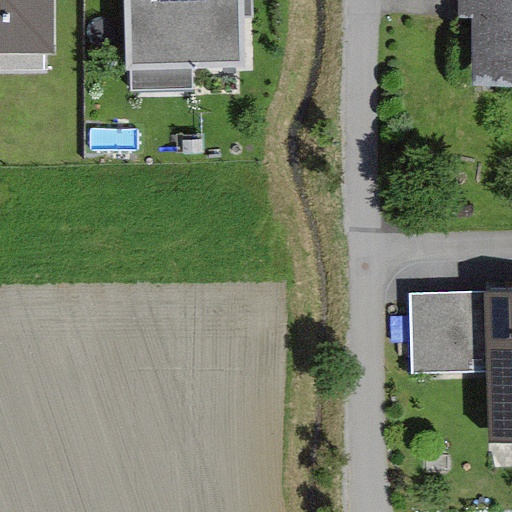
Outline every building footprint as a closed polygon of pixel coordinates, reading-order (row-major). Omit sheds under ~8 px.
[(55,0),(0,0),(0,44),(56,43),(55,0)] [(140,0),(142,86),(206,85),(206,61),(257,60),(255,0),(140,0)] [(511,0),(483,0),(482,61),(511,62),(511,0)] [(511,288),(503,289),(505,365),(506,438),(511,438),(511,288)] [(505,365),(503,289),(425,291),(427,367),(505,365)]
